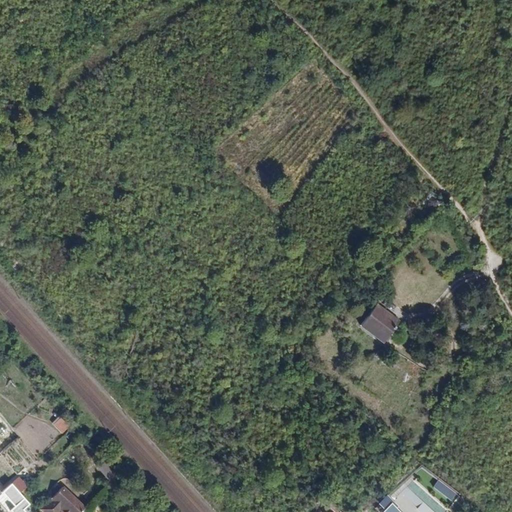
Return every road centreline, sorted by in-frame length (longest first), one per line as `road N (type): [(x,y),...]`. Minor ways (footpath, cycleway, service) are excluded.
road 1 (track): [(479,227),(275,0)]
road 2 (track): [(479,227),(511,99)]
